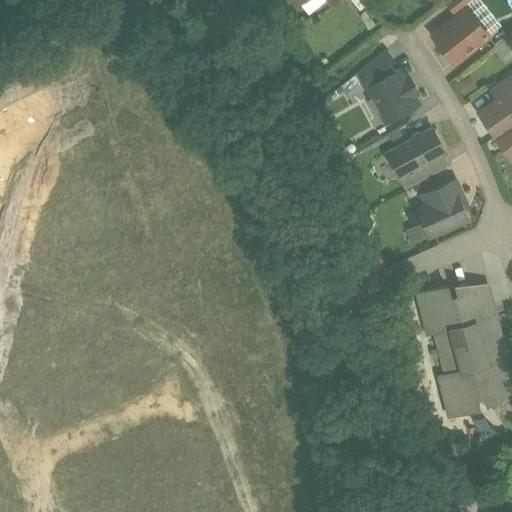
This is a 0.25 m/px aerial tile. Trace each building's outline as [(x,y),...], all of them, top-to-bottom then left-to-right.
[(448,0),(446,2),(457,16),(468,8),(466,4),(471,0),(448,0)] [(457,16),(434,35),(455,62),(489,34),(468,8),(457,16)] [(387,49),(358,72),(366,82),(390,63),(395,59),(387,49)] [(396,71),(390,63),(368,81),(371,85),(368,86),(374,97),(371,98),(379,113),(382,111),(388,121),(419,103),(414,94),(419,91),(410,75),(405,78),(400,69),(396,71)] [(511,74),(497,85),(503,95),(511,89),(511,74)] [(511,89),(503,95),(480,111),(497,134),(511,123),(511,89)] [(511,123),(497,134),(511,156),(511,123)] [(433,127),(387,152),(400,176),(443,153),(446,151),(433,127)] [(443,153),(411,170),(416,180),(448,162),(443,153)] [(456,178),(423,193),(428,204),(418,208),(424,221),(421,223),(427,237),(469,218),(458,192),(461,190),(456,178)] [(482,285),(460,291),(458,294),(459,299),(453,300),(450,287),(447,285),(419,292),(428,330),(432,331),(443,329),(444,333),(440,334),(438,337),(445,366),(448,368),(453,367),(454,371),(443,374),(441,377),(451,414),(478,407),(480,404),(477,390),(483,389),(484,394),(487,395),(509,390),(511,387),(505,364),(506,363),(508,360),(495,312),(492,310),(491,310),(485,287),(482,285)]
